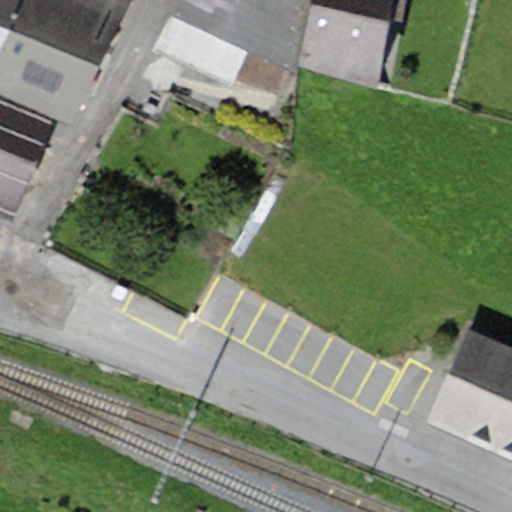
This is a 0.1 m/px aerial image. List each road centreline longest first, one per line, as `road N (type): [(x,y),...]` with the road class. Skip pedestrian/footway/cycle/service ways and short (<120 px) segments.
road 1 (residential): [(511,511),(173,372),(0,313)]
road 2 (residential): [(0,259),(154,0)]
